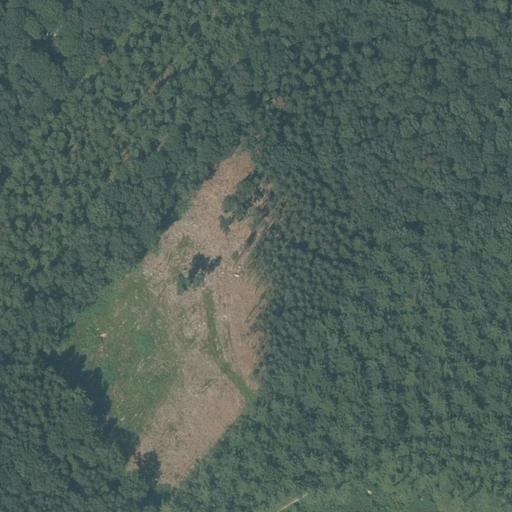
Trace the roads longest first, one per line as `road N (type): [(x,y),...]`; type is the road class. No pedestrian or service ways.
road 1 (track): [(511,480),(451,458),(396,454),(327,478),(279,511)]
road 2 (track): [(147,511),(34,341)]
road 3 (track): [(0,106),(72,0)]
